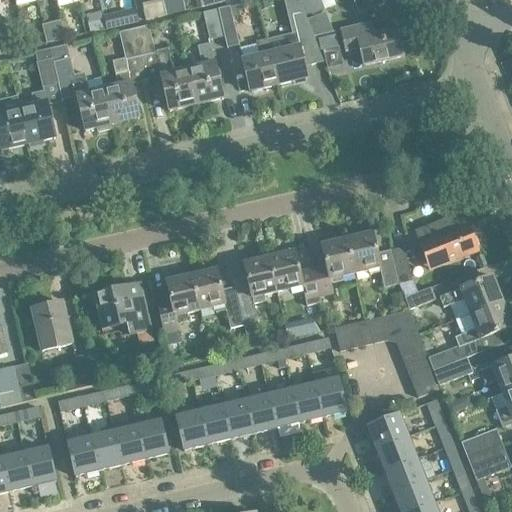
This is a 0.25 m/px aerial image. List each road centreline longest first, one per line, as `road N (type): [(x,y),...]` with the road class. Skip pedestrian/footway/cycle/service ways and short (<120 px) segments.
road 1 (unclassified): [(0,211),(482,94)]
road 2 (residential): [(0,274),(410,178)]
road 3 (residential): [(348,511),(337,483),(307,471),(134,511)]
